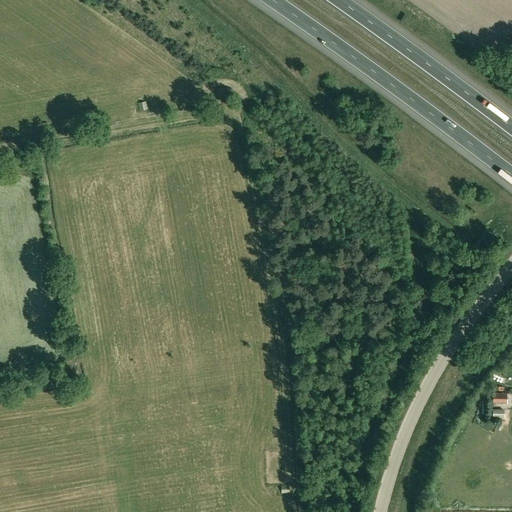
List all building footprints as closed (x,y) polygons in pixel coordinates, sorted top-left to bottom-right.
[(223,89),(215,90),(217,99),(225,97),(223,89)] [(138,104),(140,112),(148,110),(146,102),(138,104)] [(493,393),(493,404),(507,404),(508,393),(493,393)] [(493,410),(493,418),(504,418),(504,409),(493,409),(493,410)] [(289,485),(281,485),(281,494),(289,493),(289,485)]
